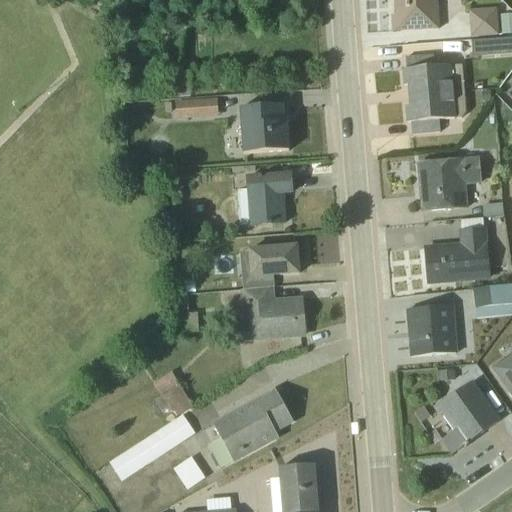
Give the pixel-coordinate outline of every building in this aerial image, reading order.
[(437,0),(393,0),(394,18),(390,18),(390,34),(439,32),(437,0)] [(495,12),(468,14),(470,41),(497,39),(495,12)] [(511,17),(498,18),(500,38),(511,37),(511,17)] [(406,88),(407,99),(463,93),(461,67),(433,70),(432,58),(404,61),(405,73),(402,73),(403,88),(406,88)] [(465,120),(463,93),(407,99),(408,109),(404,110),(406,126),(409,125),(410,138),(439,135),(438,123),(465,120)] [(176,121),(218,119),(218,99),(176,101),(176,121)] [(285,108),(238,111),(240,158),(288,155),(285,108)] [(478,160),(418,166),(423,216),(469,212),(466,187),(481,185),(478,160)] [(239,211),(240,230),(283,226),(282,208),(280,208),(279,197),(291,195),(290,178),(245,181),(247,210),(239,211)] [(424,251),(427,286),(488,281),(484,231),(459,233),(460,248),(424,251)] [(248,253),(250,280),(298,276),(295,249),(248,253)] [(511,316),(511,287),(471,293),(476,322),(511,318),(511,316)] [(244,343),(303,338),(300,303),(274,305),(272,288),(239,291),(244,343)] [(186,295),(179,296),(179,316),(177,316),(177,336),(197,335),(196,316),(187,316),(186,295)] [(452,309),(407,313),(411,361),(457,357),(452,309)] [(492,370),(511,398),(511,350),(510,350),(505,354),(504,356),(506,359),(492,370)] [(453,373),(438,375),(439,385),(454,384),(453,373)] [(170,376),(153,388),(160,400),(148,408),(154,417),(161,413),(166,421),(171,418),(173,421),(191,410),(170,376)] [(440,443),(451,458),(499,424),(471,385),(436,410),(452,434),(440,443)] [(207,449),(219,471),(231,465),(233,467),(278,442),(274,434),(290,425),(273,395),(212,427),(219,441),(207,449)] [(107,467),(119,485),(194,437),(182,419),(107,467)] [(191,462),(173,472),(185,492),(203,481),(191,462)] [(317,511),(314,468),(278,471),(279,486),(272,487),(274,511),(317,511)]
